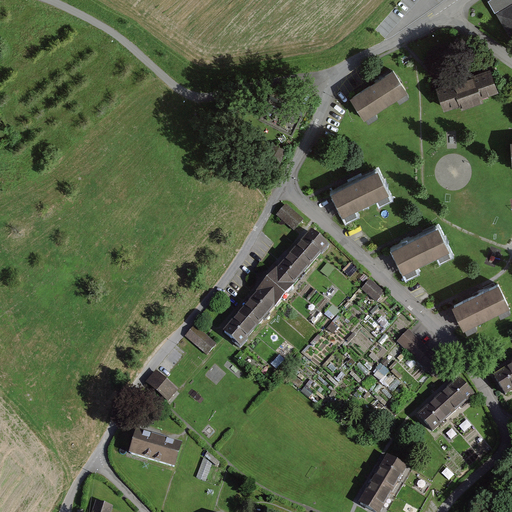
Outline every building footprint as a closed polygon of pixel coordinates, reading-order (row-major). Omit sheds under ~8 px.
[(511,0),(491,0),(511,35),(511,0)] [(492,64),(465,74),(474,100),(486,96),(484,92),(500,87),(492,64)] [(394,65),(352,93),(366,115),(408,86),(394,65)] [(474,100),(465,74),(438,83),(446,106),(463,100),(464,104),(474,100)] [(259,117),(292,133),(303,112),(270,96),(259,117)] [(390,190),(378,166),(331,189),(342,213),(390,190)] [(278,214),(295,228),(302,220),(285,206),(278,214)] [(439,224),(393,246),(405,270),(451,247),(439,224)] [(305,241),(295,251),(311,265),(329,245),(313,231),(305,241)] [(286,261),(277,272),(293,285),(311,265),(295,251),(286,261)] [(268,281),(259,292),(275,306),(293,285),(277,272),(268,281)] [(371,281),(363,290),(377,303),(386,294),(371,281)] [(511,305),(501,281),(454,303),(465,326),(511,305)] [(249,303),(241,312),(257,326),(275,306),(259,292),(249,303)] [(232,322),(223,332),(238,346),(257,326),(241,312),(232,322)] [(208,356),(218,344),(196,326),(186,338),(208,356)] [(399,343),(433,377),(445,365),(410,331),(399,343)] [(506,394),(511,389),(511,363),(505,368),(494,375),(506,394)] [(155,373),(146,384),(167,402),(176,391),(155,373)] [(441,402),(454,417),(475,399),(462,384),(451,394),(441,402)] [(420,420),(433,435),(454,417),(441,402),(431,411),(420,420)] [(128,456),(153,462),(159,438),(135,432),(128,456)] [(181,444),(159,438),(153,462),(174,468),(181,444)] [(379,481),(397,491),(411,468),(394,457),(386,469),(379,481)] [(203,461),(199,478),(205,480),(210,462),(203,461)] [(365,504),(378,511),(384,511),(397,491),(379,481),(372,492),(365,504)] [(109,511),(112,506),(97,501),(93,511),(109,511)]
